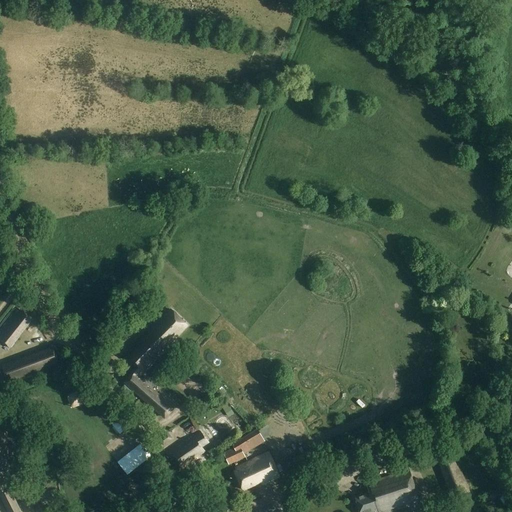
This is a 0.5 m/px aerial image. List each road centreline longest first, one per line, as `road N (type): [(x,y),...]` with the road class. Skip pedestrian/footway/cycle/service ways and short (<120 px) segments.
road 1 (track): [(192,498),(47,316),(29,279)]
road 2 (track): [(511,158),(469,129),(428,59),(336,0)]
